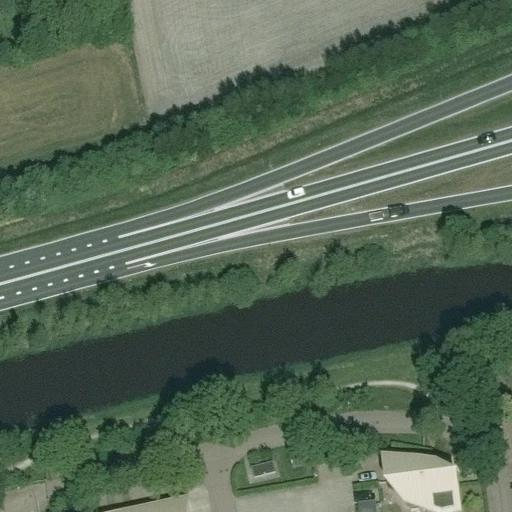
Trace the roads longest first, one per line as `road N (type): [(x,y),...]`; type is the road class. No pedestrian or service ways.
road 1 (trunk): [(511,83),(121,251)]
road 2 (trunk): [(121,251),(511,137)]
road 3 (trunk): [(121,251),(511,191)]
road 4 (residential): [(495,441),(392,425),(327,427),(219,452)]
road 5 (residential): [(219,452),(46,494)]
road 6 (trunk): [(0,282),(121,251)]
